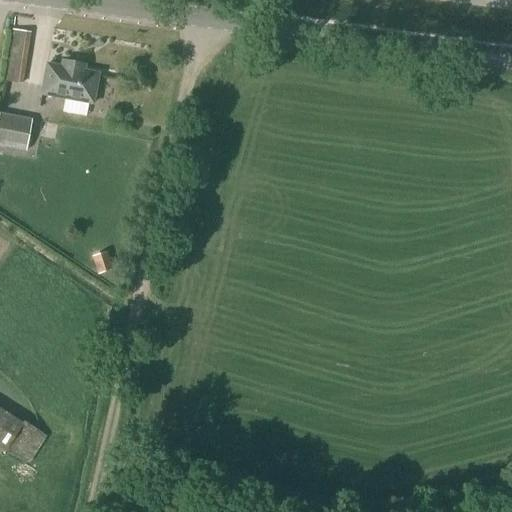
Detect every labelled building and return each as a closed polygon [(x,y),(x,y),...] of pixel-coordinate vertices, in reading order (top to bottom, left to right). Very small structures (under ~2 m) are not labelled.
[(23,86),(30,33),(10,30),(2,83),(23,86)] [(41,95),(92,105),(97,74),(83,72),(84,66),(62,62),(61,68),(46,65),(41,95)] [(0,146),(25,152),(31,121),(0,114),(0,146)] [(106,252),(91,257),(97,276),(112,271),(106,252)] [(0,449),(3,451),(5,448),(20,424),(0,411),(0,449)]
